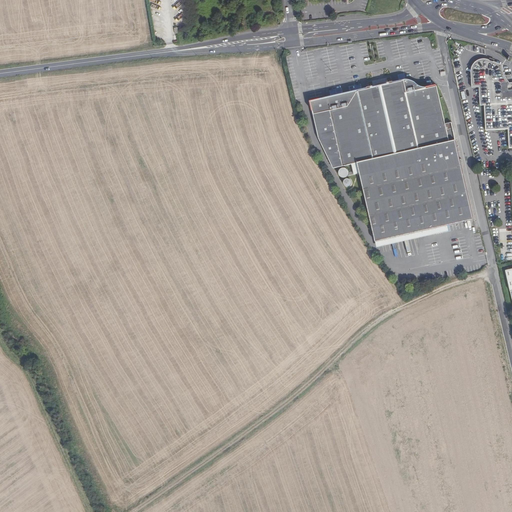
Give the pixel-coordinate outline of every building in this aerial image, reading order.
[(474,61),(474,88),(483,88),(483,87),(490,87),(490,80),(496,80),(496,81),(503,81),(503,61),(474,61)] [(505,98),(511,97),(511,90),(510,90),(510,83),(506,83),(506,81),(501,81),(501,85),(495,85),(495,89),(500,89),(500,87),(503,87),(503,94),(505,93),(505,98)] [(375,88),(375,87),(374,88),(368,88),(369,89),(311,101),(319,138),(334,169),(353,166),(355,175),(362,174),(377,241),(476,221),(455,124),(447,126),(438,87),(428,89),(425,90),(422,89),(420,89),(418,87),(416,86),(413,84),(410,83),(403,82),(395,84),(395,83),(390,84),(389,84),(389,85),(375,88)] [(467,89),(460,91),(462,99),(469,97),(467,89)] [(354,185),(350,178),(345,181),(348,188),(354,185)]
